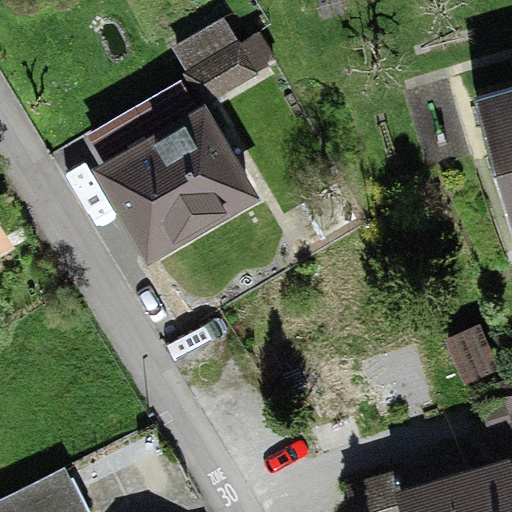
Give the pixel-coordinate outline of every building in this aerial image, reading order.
[(177,49),(191,72),(238,45),(224,21),(177,49)] [(253,70),(238,45),(191,72),(206,97),(253,70)] [(511,83),(474,94),(511,226),(511,83)] [(248,192),(202,112),(156,138),(153,133),(125,149),(128,154),(104,168),(124,204),(120,206),(121,210),(145,251),(148,251),(166,240),(166,238),(169,237),(248,192)] [(511,395),(486,403),(498,448),(511,443),(511,395)] [(408,499),(400,473),(350,488),(357,511),(511,511),(511,493),(505,469),(475,478),(470,465),(434,476),(438,490),(408,499)] [(83,511),(61,467),(0,497),(0,511),(83,511)]
